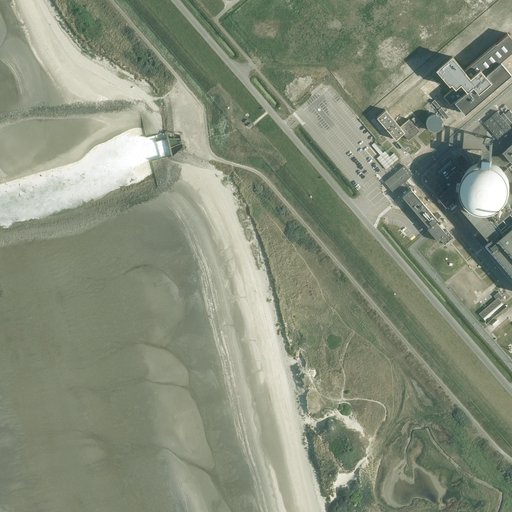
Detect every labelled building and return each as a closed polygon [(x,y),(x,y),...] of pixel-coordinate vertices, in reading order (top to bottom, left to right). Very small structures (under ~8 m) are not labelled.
[(246,0),(243,3),(244,22),(247,26),(247,30),(250,35),(265,39),(272,39),(278,35),(279,32),(286,27),(290,16),(289,6),(285,0),(246,0)] [(400,0),(410,12),(424,2),(423,1),(423,0),(436,0),(444,9),(455,0),(400,0)] [(350,32),(356,26),(344,12),(337,18),(350,32)] [(332,29),(340,38),(345,34),(337,25),(332,29)] [(451,55),(437,67),(454,87),(444,96),(450,104),(454,101),(464,113),(510,74),(500,62),(511,50),(511,38),(507,33),(465,71),(451,55)] [(374,38),(368,44),(374,51),(380,46),(374,38)] [(349,60),(355,67),(361,61),(355,54),(349,60)] [(298,99),(308,89),(299,80),(295,83),(292,79),(285,86),(298,99)] [(386,110),(377,118),(396,139),(402,133),(408,139),(418,131),(409,119),(399,127),(386,110)] [(509,125),(511,123),(511,113),(510,111),(502,117),(498,112),(492,116),(484,123),(491,131),(498,139),(506,132),(511,128),(509,125)] [(443,125),(443,122),(443,119),(442,117),(439,115),(437,114),(434,113),(431,114),(428,116),(426,118),(425,121),(425,124),(426,127),(428,129),(431,131),(434,131),(437,131),(439,130),(442,128),(443,125)] [(466,201),(467,202),(463,206),(486,232),(479,239),(489,251),(493,248),(499,255),(506,263),(511,270),(511,144),(503,152),(511,162),(511,172),(507,167),(504,171),(502,169),(501,168),(500,167),(499,166),(498,166),(498,165),(497,165),(496,165),(495,164),(494,164),(493,163),(491,163),(489,162),(488,162),(487,162),(486,162),(485,162),(484,162),(483,162),(481,162),(480,162),(479,163),(478,163),(477,163),(476,164),(475,164),(474,164),(474,165),(473,165),(472,166),(471,166),(471,167),(470,167),(469,168),(468,169),(467,170),(466,171),(466,172),(465,173),(464,174),(464,175),(463,176),(463,177),(462,178),(462,179),(462,180),(462,181),(461,181),(461,182),(461,183),(461,184),(461,185),(461,186),(461,187),(461,188),(461,189),(461,190),(461,191),(462,193),(462,194),(463,195),(463,196),(463,197),(464,198),(465,199),(465,200),(466,201)] [(389,156),(385,151),(376,158),(386,169),(389,166),(398,158),(394,153),(389,156)] [(455,197),(461,191),(461,190),(461,189),(461,188),(461,187),(461,186),(461,185),(461,184),(461,183),(461,182),(461,181),(462,181),(462,180),(462,179),(462,178),(463,177),(463,176),(464,175),(464,174),(465,173),(466,172),(455,159),(436,175),(447,188),(445,190),(443,187),(435,194),(449,209),(455,204),(453,202),(454,201),(452,198),(454,196),(455,197)] [(403,182),(412,175),(411,173),(409,172),(404,166),(396,173),(385,182),(392,191),(403,182)] [(437,220),(411,189),(410,189),(402,196),(428,227),(427,228),(429,231),(431,233),(433,236),(438,241),(440,239),(444,244),(453,237),(446,230),(444,231),(435,221),(437,220)] [(466,277),(461,270),(451,278),(470,301),(475,297),(471,292),(480,285),(471,273),(466,277)] [(496,299),(479,313),(486,321),(505,305),(500,300),(503,297),(498,292),(494,296),(496,299)]
